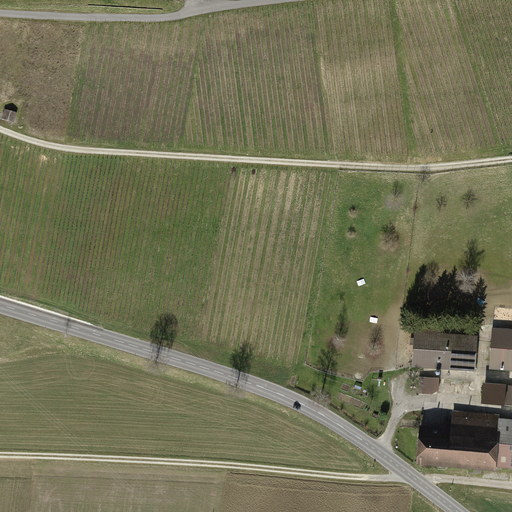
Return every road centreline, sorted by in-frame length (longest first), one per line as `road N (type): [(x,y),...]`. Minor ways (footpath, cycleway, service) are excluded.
road 1 (track): [(0,127),(67,148),(290,162),(428,167),(511,159)]
road 2 (secondary): [(0,303),(285,396),(348,430),(458,511)]
road 3 (track): [(0,454),(416,479)]
road 4 (unclassified): [(0,12),(159,17),(267,0)]
